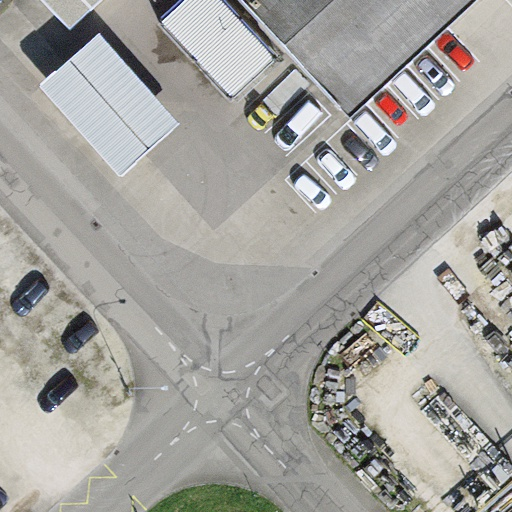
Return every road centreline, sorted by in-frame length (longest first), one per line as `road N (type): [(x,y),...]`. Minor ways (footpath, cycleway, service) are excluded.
road 1 (residential): [(511,132),(230,393)]
road 2 (residential): [(0,144),(230,393)]
road 3 (residential): [(230,393),(100,511)]
road 4 (residential): [(230,393),(341,511)]
